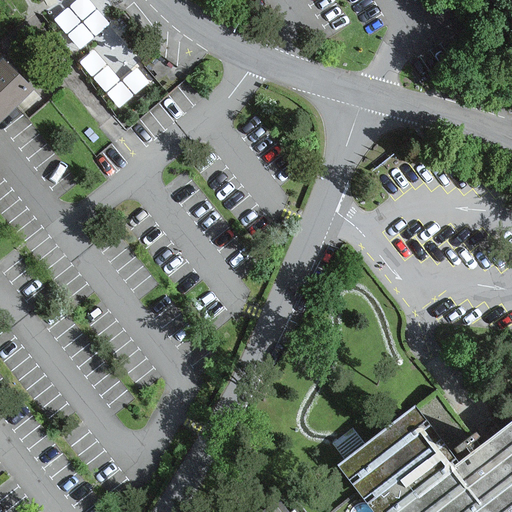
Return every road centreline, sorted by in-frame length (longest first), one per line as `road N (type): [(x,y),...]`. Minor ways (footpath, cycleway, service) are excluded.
road 1 (unclassified): [(162,511),(313,227),(364,92)]
road 2 (tertiary): [(364,92),(254,58),(164,0)]
road 3 (tertiary): [(511,142),(364,92)]
